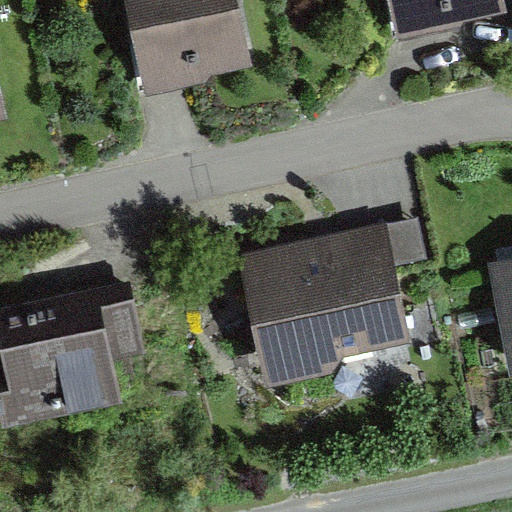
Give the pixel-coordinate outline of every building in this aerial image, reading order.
[(7,0),(0,0),(0,125),(36,117),(7,0)] [(266,0),(149,0),(171,88),(281,61),(266,0)] [(511,0),(417,0),(426,34),(511,11),(511,0)] [(411,211),(254,245),(286,389),(352,375),(373,346),(437,332),(411,211)] [(127,276),(7,306),(36,420),(155,390),(146,354),(174,347),(161,295),(134,302),(127,276)]
